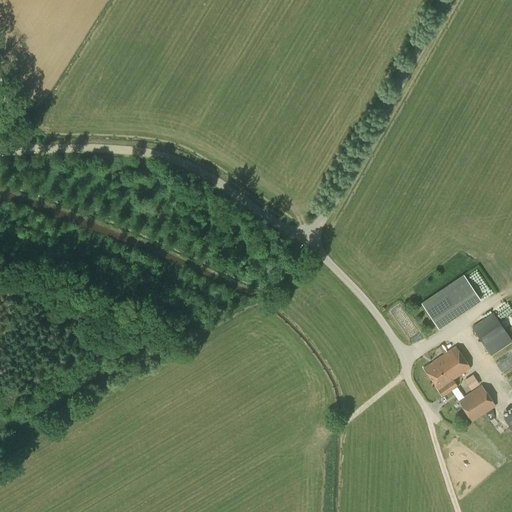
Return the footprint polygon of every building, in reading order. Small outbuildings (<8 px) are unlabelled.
[(438,329),(480,300),(480,299),(463,274),(421,303),(438,329)] [(491,356),(511,341),(493,312),(471,327),(491,356)] [(442,396),(457,386),(452,379),(469,368),(455,346),(423,368),(442,396)] [(460,379),(466,387),(475,381),(469,373),(460,379)] [(472,422),(495,406),(481,385),(458,400),(472,422)] [(511,431),(511,411),(503,418),(511,431)]
